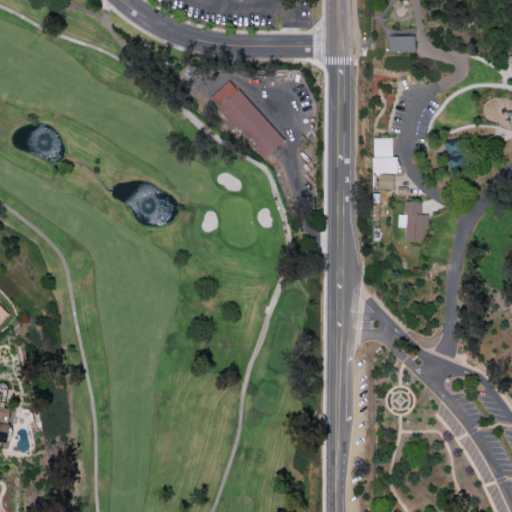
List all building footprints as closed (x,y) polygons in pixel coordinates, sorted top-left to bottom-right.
[(414,35),(414,51),(389,50),(389,35),(414,35)] [(284,140),(229,79),(210,97),(220,109),(217,112),(261,161),(284,140)] [(392,138),(373,138),(373,172),(397,171),(397,156),(392,156),(392,138)] [(393,188),(393,174),(379,173),(379,187),(393,188)] [(397,186),(407,187),(406,194),(396,194),(397,186)] [(420,213),(427,214),(427,228),(424,227),(423,242),(404,241),(405,214),(403,214),(404,200),(421,201),(420,213)] [(410,351),(415,355),(411,359),(407,355),(410,351)] [(0,441),(6,442),(12,409),(2,407),(4,392),(0,390),(0,441)]
